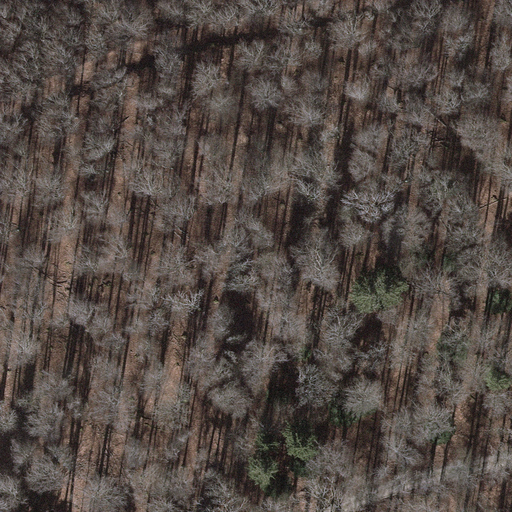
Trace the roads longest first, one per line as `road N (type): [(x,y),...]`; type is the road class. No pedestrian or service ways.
road 1 (track): [(0,118),(233,9),(319,0)]
road 2 (track): [(511,467),(358,496),(336,511)]
